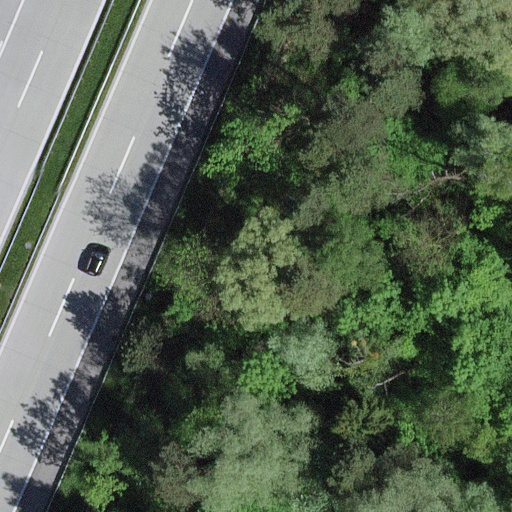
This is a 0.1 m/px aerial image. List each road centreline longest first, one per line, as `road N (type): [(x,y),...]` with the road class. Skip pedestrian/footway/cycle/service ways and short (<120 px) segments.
road 1 (motorway): [(0,451),(192,0)]
road 2 (motorway): [(56,0),(0,132)]
